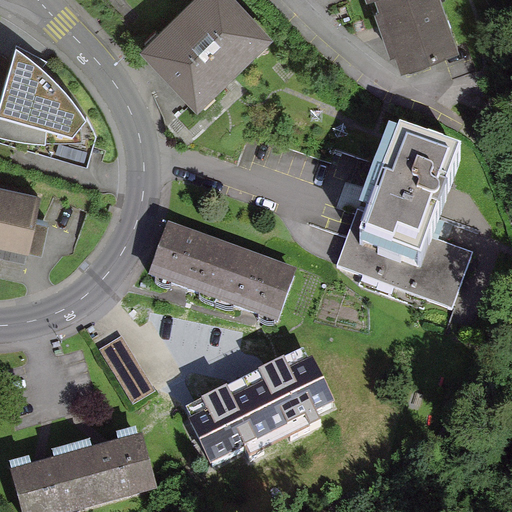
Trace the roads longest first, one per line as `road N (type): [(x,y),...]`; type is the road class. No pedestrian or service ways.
road 1 (residential): [(0,325),(51,315),(99,284),(135,227),(144,191),(142,152),(122,96),(36,0)]
road 2 (residential): [(292,0),(394,85),(447,109)]
